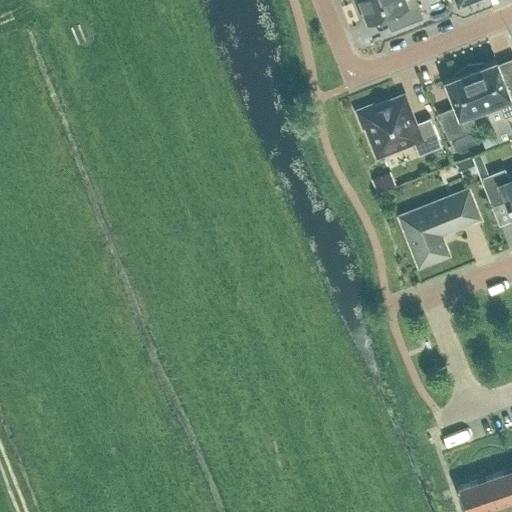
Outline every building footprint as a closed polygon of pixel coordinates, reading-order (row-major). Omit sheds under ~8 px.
[(390,12),(396,27),(422,16),(415,0),(354,0),(358,9),(361,8),(367,21),(390,12)] [(467,63),(486,112),(499,106),(503,116),(511,112),(511,82),(505,85),(495,59),(482,64),(481,62),(467,63)] [(472,117),(486,112),(467,63),(455,72),(456,74),(443,79),(453,105),(437,112),(447,138),(476,126),(472,117)] [(412,122),(402,95),(374,106),(373,104),(358,110),(364,125),(366,124),(377,152),(411,139),(417,154),(441,145),(429,116),(412,122)] [(511,136),(511,132),(507,121),(492,127),(498,142),(511,136)] [(511,172),(506,175),(503,166),(487,173),(479,151),(471,154),(479,176),(490,205),(505,199),(511,215),(511,172)] [(465,191),(402,216),(419,260),(444,251),(435,230),(475,215),(465,191)] [(511,511),(511,466),(456,486),(464,511),(470,511),(480,509),(480,511),(511,511)]
